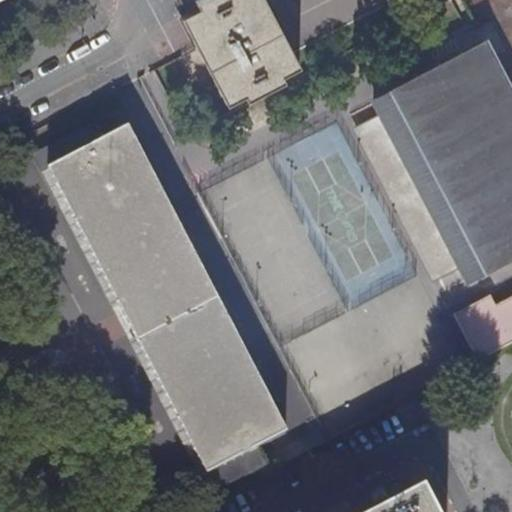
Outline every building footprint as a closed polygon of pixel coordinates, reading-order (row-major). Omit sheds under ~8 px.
[(178,0),(180,3),(183,1),(188,12),(180,16),(225,105),(243,95),(246,101),(284,81),(281,77),(299,67),(292,54),(396,0),(178,0)] [(511,110),(479,47),(372,103),(379,115),(354,128),(436,281),(460,268),(466,280),(511,256),(511,110)] [(42,177),(207,501),(264,470),(254,454),(277,442),(119,136),(42,177)] [(43,167),(72,155),(65,139),(36,151),(43,167)] [(488,298),(451,316),(476,363),(511,343),(511,298),(493,308),(488,298)]
